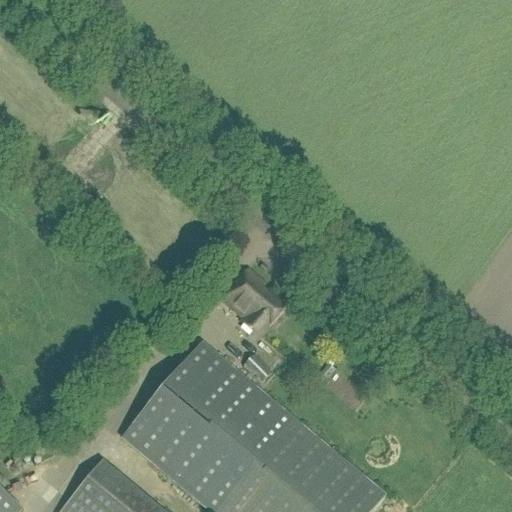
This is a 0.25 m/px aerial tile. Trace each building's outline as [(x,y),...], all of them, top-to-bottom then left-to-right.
[(264,287),(249,274),(222,306),(241,322),(238,325),(259,343),(286,312),(261,290),(264,287)] [(374,511),(385,499),(202,347),(121,444),(202,511),(374,511)] [(271,377),(252,361),(241,373),(260,390),(271,377)] [(157,511),(103,466),(63,511),(157,511)] [(20,511),(0,495),(0,511),(20,511)]
